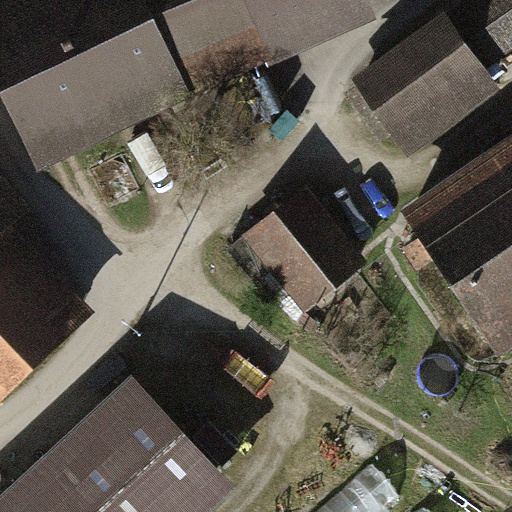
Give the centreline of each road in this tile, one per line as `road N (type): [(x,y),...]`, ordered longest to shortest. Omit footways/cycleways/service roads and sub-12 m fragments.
road 1 (unclassified): [(0,423),(150,277),(28,167),(0,109)]
road 2 (track): [(150,277),(511,504)]
road 3 (track): [(150,277),(419,0)]
